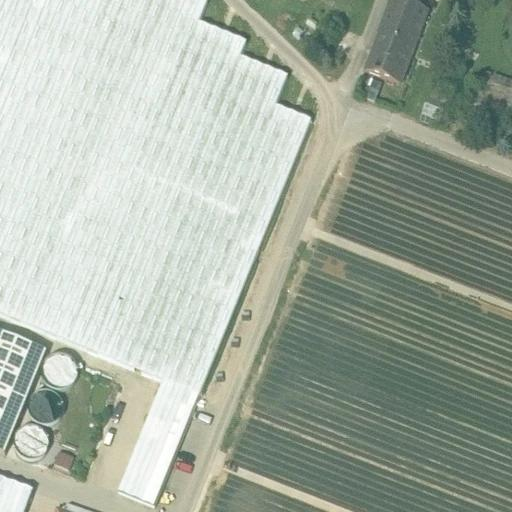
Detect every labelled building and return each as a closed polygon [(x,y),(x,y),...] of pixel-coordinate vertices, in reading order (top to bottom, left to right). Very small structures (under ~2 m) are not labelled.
[(0,0),(0,317),(164,384),(200,399),(311,123),(276,109),(288,79),(240,60),(247,45),(199,26),(208,3),(199,0),(0,0)] [(428,13),(395,0),(391,0),(377,36),(379,37),(414,50),(428,13)] [(414,50),(379,37),(365,74),(400,87),(414,50)] [(511,79),(489,75),(482,107),(511,112),(511,79)] [(47,355),(0,335),(0,455),(5,457),(47,355)] [(76,382),(77,375),(76,369),(72,363),(66,359),(60,358),(53,359),(47,363),(43,369),(42,376),(44,382),(47,388),(53,392),(60,393),(66,392),(72,388),(76,382)] [(164,384),(119,495),(155,510),(200,399),(164,384)] [(62,417),(63,411),(62,404),(58,398),(53,395),(46,393),(39,395),(34,399),(30,404),(29,411),(30,418),(34,423),(40,427),(46,428),(53,427),(58,423),(62,417)] [(48,452),(49,446),(48,439),(44,434),(39,430),(32,429),(25,430),(20,434),(16,439),(15,446),(16,453),(20,458),(26,462),(32,463),(39,462),(44,458),(48,452)] [(0,511),(26,511),(34,493),(0,480),(0,511)]
